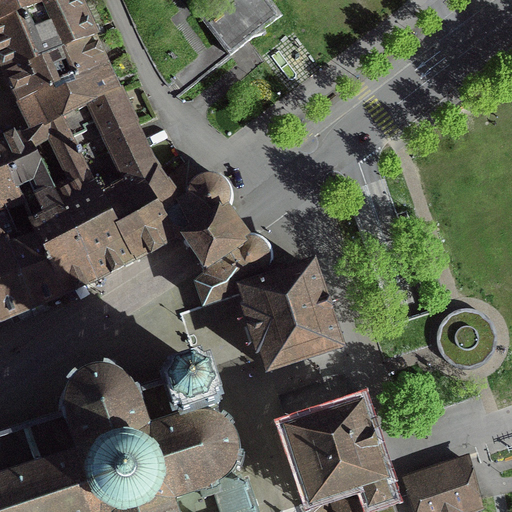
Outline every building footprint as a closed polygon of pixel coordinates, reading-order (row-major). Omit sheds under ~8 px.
[(0,0),(0,66),(4,77),(11,91),(17,105),(25,119),(31,133),(32,132),(57,119),(74,109),(75,110),(117,92),(105,67),(93,40),(74,0),(0,0)] [(98,200),(133,261),(151,251),(172,240),(141,180),(156,171),(150,163),(117,92),(75,110),(74,109),(57,119),(83,171),(86,178),(98,200)] [(23,136),(35,158),(50,150),(69,187),(86,178),(83,171),(57,119),(32,132),(31,133),(23,136)] [(40,202),(53,196),(49,188),(50,188),(42,170),(35,158),(23,136),(0,147),(0,154),(14,191),(16,189),(25,210),(33,229),(49,221),(40,202)] [(9,216),(25,210),(16,189),(14,191),(0,154),(0,229),(4,240),(17,235),(9,216)] [(248,238),(240,241),(240,225),(228,212),(229,210),(230,206),(231,201),(230,196),(229,191),(226,187),(223,183),(217,179),(210,178),(202,178),(196,181),(191,173),(187,167),(165,183),(160,177),(156,171),(141,180),(172,240),(177,241),(182,242),(182,244),(191,259),(204,274),(205,273),(204,280),(197,287),(204,308),(242,295),(241,294),(283,279),(279,267),(269,270),(271,263),(270,256),(268,250),(264,245),(259,242),(252,240),(250,239),(248,238)] [(69,187),(53,196),(40,202),(49,221),(33,229),(37,240),(21,246),(17,235),(4,240),(0,242),(0,321),(25,311),(29,309),(31,312),(33,312),(34,311),(33,307),(37,306),(63,296),(82,288),(92,283),(95,282),(113,272),(133,261),(98,200),(86,178),(69,187)] [(337,350),(311,270),(283,279),(241,294),(242,295),(247,311),(243,312),(258,357),(262,356),(268,373),(337,350)] [(488,361),(492,356),(494,350),(495,345),(496,339),(495,333),(493,328),(489,323),(485,318),(480,315),(475,313),(469,311),(464,311),(458,312),(452,314),(447,317),(443,321),(440,326),(437,331),(436,337),(435,343),(436,349),(438,355),(442,360),(445,364),(450,367),(455,370),(461,371),(467,371),(473,370),(479,369),(484,365),(488,361)] [(253,511),(245,489),(242,490),(239,488),(237,485),(232,487),(229,478),(232,474),(233,474),(234,470),(238,472),(240,467),(240,462),(236,461),(236,454),(235,446),(232,439),(227,433),(230,430),(222,424),(220,427),(216,425),(216,426),(212,424),(210,420),(208,415),(213,414),(212,410),(214,407),(218,406),(206,373),(203,374),(200,372),(199,369),(166,380),(167,383),(165,386),(137,396),(136,395),(133,396),(131,393),(130,393),(123,386),(115,380),(116,379),(112,378),(113,374),(104,372),(103,376),(96,376),(89,377),(82,380),(76,384),(73,382),(70,385),(65,392),(61,402),(60,411),(61,420),(0,440),(0,511),(253,511)] [(355,490),(362,511),(363,511),(389,503),(381,481),(358,412),(288,435),(312,504),(332,497),(355,490)] [(416,511),(476,511),(477,511),(475,501),(464,462),(407,482),(416,511)] [(362,511),(355,490),(332,497),(336,511),(362,511)] [(391,511),(389,503),(363,511),(391,511)]
